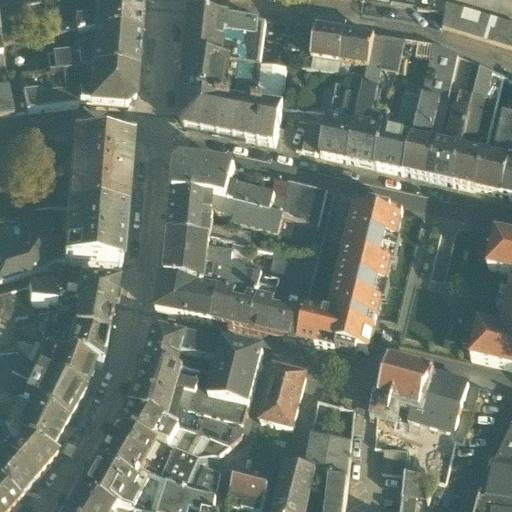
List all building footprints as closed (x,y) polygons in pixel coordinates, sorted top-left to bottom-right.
[(83,0),(45,6),(45,29),(74,25),(91,23),(96,26),(97,0),(83,0)] [(97,0),(96,26),(95,36),(140,39),(142,9),(134,0),(128,0),(97,0)] [(443,32),(511,52),(511,27),(447,8),(443,32)] [(0,12),(0,49),(22,46),(15,10),(0,12)] [(185,60),(200,62),(259,69),(260,69),(266,26),(190,14),(185,60)] [(74,25),(76,38),(95,36),(96,26),(91,23),(74,25)] [(45,29),(45,43),(76,38),(74,25),(45,29)] [(292,55),(306,57),(309,43),(311,32),(297,30),(292,55)] [(309,43),(315,43),(318,33),(311,32),(309,43)] [(312,64),(340,68),(346,37),(318,33),(315,43),(312,64)] [(94,54),(92,74),(137,77),(140,39),(95,36),(94,54)] [(374,41),(346,37),(340,68),(368,72),(374,41)] [(380,75),(397,79),(405,46),(374,41),(368,72),(368,74),(380,76),(380,75)] [(305,63),(312,64),(315,43),(309,43),(306,57),(305,63)] [(407,68),(430,72),(435,50),(412,47),(407,68)] [(418,122),(432,125),(437,104),(447,106),(457,60),(435,50),(430,72),(423,104),(418,122)] [(47,67),(48,78),(92,74),(94,54),(73,52),(73,59),(46,62),(47,67)] [(191,69),(189,101),(255,109),(259,69),(200,62),(199,70),(191,69)] [(29,74),(30,80),(48,78),(47,67),(34,68),(35,74),(29,74)] [(474,100),(487,103),(493,77),(481,71),(474,100)] [(23,94),(28,117),(78,111),(89,112),(92,74),(48,78),(30,80),(20,81),(23,94)] [(134,107),(137,77),(92,74),(89,112),(126,114),(134,107)] [(368,74),(366,83),(364,92),(376,95),(380,76),(368,74)] [(337,120),(335,126),(356,131),(356,130),(364,92),(366,83),(352,81),(350,93),(337,91),(331,119),(337,120)] [(364,92),(356,130),(368,133),(373,113),(377,95),(376,95),(364,92)] [(0,120),(13,119),(8,97),(7,93),(0,93),(0,120)] [(8,97),(13,119),(28,117),(23,94),(8,97)] [(402,130),(400,140),(413,143),(418,122),(423,104),(405,99),(398,129),(402,130)] [(284,113),(255,109),(189,101),(183,100),(181,128),(185,134),(275,151),(284,113)] [(461,154),(475,157),(488,103),(487,103),(474,100),(469,119),(461,154)] [(437,149),(447,106),(437,104),(432,125),(427,146),(437,149)] [(348,167),(376,173),(384,136),(388,117),(373,113),(368,133),(356,130),(356,131),(348,167)] [(455,116),(447,151),(461,154),(469,119),(455,116)] [(500,130),(511,132),(511,119),(506,118),(503,118),(500,130)] [(405,179),(429,185),(437,149),(427,146),(432,125),(418,122),(413,143),(405,179)] [(348,167),(356,131),(335,126),(329,125),(321,161),(348,167)] [(303,157),(316,160),(322,131),(308,129),(303,157)] [(511,132),(500,130),(493,162),(510,165),(511,155),(511,132)] [(405,179),(413,143),(400,140),(384,136),(376,173),(405,179)] [(74,142),(68,213),(125,218),(131,147),(74,142)] [(429,185),(453,190),(461,154),(447,151),(437,149),(429,185)] [(453,190),(476,195),(485,160),(475,157),(461,154),(453,190)] [(501,200),(510,165),(493,162),(485,160),(476,195),(501,200)] [(511,165),(510,165),(501,200),(511,202),(511,165)] [(176,175),(174,200),(215,206),(250,215),(271,220),(275,204),(238,195),(231,193),(235,176),(218,173),(184,169),(176,175)] [(231,193),(238,195),(242,178),(235,176),(231,193)] [(25,202),(28,218),(49,214),(60,213),(62,190),(49,189),(48,196),(25,202)] [(291,189),(286,207),(282,223),(284,224),(318,232),(327,197),(291,189)] [(174,200),(170,241),(210,246),(234,251),(242,253),(244,243),(245,241),(212,234),(214,215),(219,222),(235,226),(233,231),(244,234),(250,215),(215,206),(174,200)] [(271,220),(282,223),(286,207),(275,204),(271,220)] [(298,348),(357,362),(358,356),(370,358),(382,307),(375,305),(379,288),(386,290),(391,268),(382,265),(387,243),(397,245),(404,217),(355,205),(328,319),(306,314),(298,348)] [(120,273),(125,218),(68,213),(64,268),(120,273)] [(53,232),(49,214),(28,218),(24,218),(28,237),(53,232)] [(279,241),(284,224),(282,223),(271,220),(250,215),(244,234),(279,243),(279,241)] [(511,283),(511,297),(509,308),(511,309),(511,243),(497,240),(488,278),(511,283)] [(192,288),(205,291),(210,246),(170,241),(166,282),(192,288)] [(382,265),(391,268),(397,245),(387,243),(382,265)] [(234,251),(210,246),(205,291),(206,291),(228,297),(231,274),(234,251)] [(0,260),(0,287),(43,275),(36,249),(0,260)] [(228,297),(230,297),(237,299),(249,302),(257,304),(260,293),(262,281),(231,274),(228,297)] [(156,316),(185,322),(189,301),(192,288),(166,282),(162,281),(156,316)] [(205,291),(192,288),(189,301),(204,304),(206,291),(205,291)] [(375,305),(382,307),(386,290),(379,288),(375,305)] [(79,301),(78,313),(112,320),(117,292),(80,289),(79,301)] [(228,297),(206,291),(204,304),(189,301),(185,322),(212,327),(222,330),(228,307),(229,302),(230,297),(228,297)] [(47,313),(54,314),(54,308),(53,296),(53,293),(29,294),(30,310),(47,313)] [(278,298),(260,293),(257,304),(258,304),(275,308),(278,298)] [(10,306),(12,324),(31,320),(30,310),(29,294),(9,300),(10,306)] [(53,296),(54,308),(78,313),(79,301),(53,296)] [(67,429),(84,398),(38,376),(37,375),(17,366),(12,324),(10,306),(9,300),(0,301),(0,397),(7,401),(19,407),(67,429)] [(222,330),(250,337),(258,304),(257,304),(249,302),(246,312),(228,307),(222,330)] [(275,308),(258,304),(250,337),(283,345),(291,312),(275,308)] [(77,322),(78,313),(54,308),(54,314),(59,314),(57,325),(67,326),(72,321),(77,322)] [(511,374),(511,309),(509,308),(503,337),(480,331),(472,366),(511,374)] [(292,311),(291,312),(283,345),(298,348),(306,314),(292,311)] [(54,314),(47,313),(45,329),(55,332),(57,325),(59,314),(54,314)] [(106,347),(112,320),(78,313),(77,322),(73,337),(106,347)] [(101,372),(106,347),(73,337),(55,332),(45,329),(44,329),(41,347),(40,354),(46,356),(46,357),(95,370),(101,372)] [(195,380),(199,364),(199,362),(204,346),(160,336),(153,341),(146,367),(195,380)] [(220,349),(204,346),(199,362),(199,364),(215,368),(220,349)] [(215,368),(219,369),(224,350),(220,349),(215,368)] [(264,359),(224,350),(219,369),(216,384),(215,385),(211,402),(210,406),(236,412),(246,415),(246,416),(249,416),(249,415),(264,359)] [(84,398),(95,370),(46,357),(38,376),(84,398)] [(379,403),(380,403),(396,407),(415,413),(420,414),(424,397),(426,398),(432,378),(390,366),(379,403)] [(146,368),(147,382),(179,389),(180,389),(199,394),(203,382),(195,380),(146,367),(146,368)] [(260,428),(293,436),(306,381),(275,374),(267,405),(260,428)] [(411,427),(449,437),(456,434),(468,389),(432,378),(426,398),(424,397),(420,414),(415,413),(411,427)] [(198,398),(211,402),(215,385),(216,384),(203,381),(203,382),(199,394),(198,398)] [(138,391),(136,398),(185,424),(188,418),(230,436),(236,412),(210,406),(211,402),(198,398),(199,394),(180,389),(179,389),(147,382),(147,383),(146,387),(143,388),(138,391)] [(226,452),(230,436),(188,418),(185,424),(136,398),(131,413),(150,423),(152,420),(171,430),(180,435),(208,444),(226,452)] [(392,422),(396,407),(380,403),(377,418),(392,422)] [(61,439),(67,429),(19,407),(11,425),(6,423),(5,429),(10,434),(13,437),(20,444),(23,447),(49,460),(61,439)] [(226,452),(229,454),(230,453),(242,444),(249,416),(246,416),(246,415),(236,412),(230,436),(226,452)] [(161,449),(171,430),(152,420),(150,423),(131,413),(120,431),(120,432),(141,442),(142,441),(161,449)] [(0,453),(6,446),(6,438),(10,434),(5,429),(6,423),(6,421),(0,420),(0,453)] [(170,452),(174,454),(199,465),(220,462),(229,454),(226,452),(208,444),(180,435),(171,430),(161,449),(163,449),(170,452)] [(163,449),(161,449),(142,441),(141,442),(120,432),(100,467),(137,485),(140,477),(139,477),(146,465),(149,460),(156,464),(163,449)] [(480,500),(476,511),(511,511),(511,433),(496,467),(492,465),(480,500)] [(331,484),(348,486),(350,465),(352,449),(312,442),(306,476),(317,478),(316,482),(331,484)] [(0,460),(18,474),(19,472),(36,486),(56,463),(49,460),(23,447),(20,444),(13,451),(6,446),(0,453),(0,460)] [(194,476),(199,465),(174,454),(162,476),(158,485),(168,489),(194,500),(205,475),(194,476)] [(384,455),(383,467),(407,469),(408,458),(384,455)] [(18,508),(36,486),(19,472),(18,474),(0,460),(0,485),(5,489),(1,494),(18,508)] [(194,476),(205,475),(220,480),(221,474),(220,462),(199,465),(194,476)] [(150,482),(158,485),(162,476),(153,472),(154,469),(146,465),(139,477),(140,477),(150,482)] [(150,482),(140,477),(137,485),(100,467),(84,496),(114,511),(133,511),(140,501),(150,482)] [(268,494),(273,474),(249,467),(243,487),(268,494)] [(405,481),(407,469),(383,467),(382,479),(405,481)] [(287,471),(276,511),(309,511),(316,482),(317,478),(306,476),(287,471)] [(168,489),(160,511),(214,511),(215,509),(220,480),(205,475),(194,500),(168,489)] [(412,501),(430,505),(434,488),(432,487),(407,482),(405,495),(405,499),(412,501)] [(331,484),(327,511),(344,511),(348,486),(331,484)] [(229,510),(236,511),(243,511),(244,510),(251,511),(263,511),(268,494),(243,487),(235,485),(229,510)] [(219,507),(229,509),(233,488),(223,486),(219,507)] [(14,511),(18,508),(1,494),(0,492),(0,511),(14,511)] [(114,511),(84,496),(74,511),(114,511)] [(413,511),(412,501),(405,499),(403,511),(413,511)] [(159,511),(140,501),(133,511),(159,511)]
